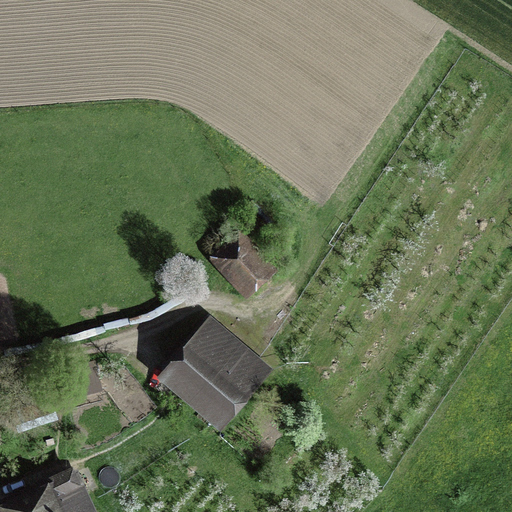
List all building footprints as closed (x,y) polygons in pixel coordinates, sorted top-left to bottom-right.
[(251,293),(283,268),(252,228),(220,254),(251,293)] [(257,375),(208,332),(163,381),(215,426),(257,375)] [(71,401),(107,393),(102,368),(66,376),(71,401)] [(16,416),(42,410),(38,394),(12,401),(16,416)] [(89,511),(76,482),(8,511),(89,511)]
